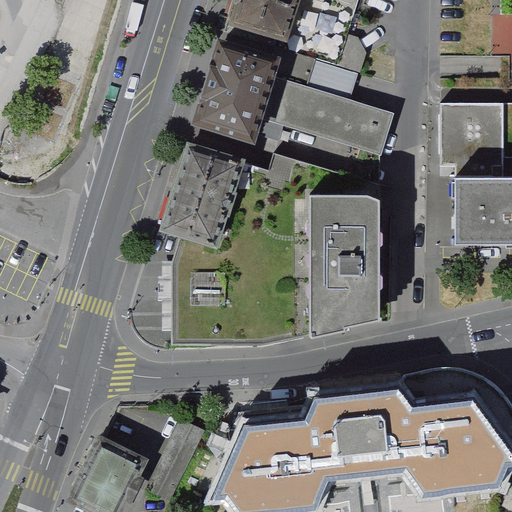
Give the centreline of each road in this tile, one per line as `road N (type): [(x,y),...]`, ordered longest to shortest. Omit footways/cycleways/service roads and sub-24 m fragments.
road 1 (secondary): [(181,0),(60,375)]
road 2 (residential): [(414,346),(270,369),(124,380),(60,375)]
road 3 (residential): [(419,0),(414,346)]
road 4 (secondary): [(36,511),(60,375)]
road 5 (secondary): [(60,375),(0,479)]
